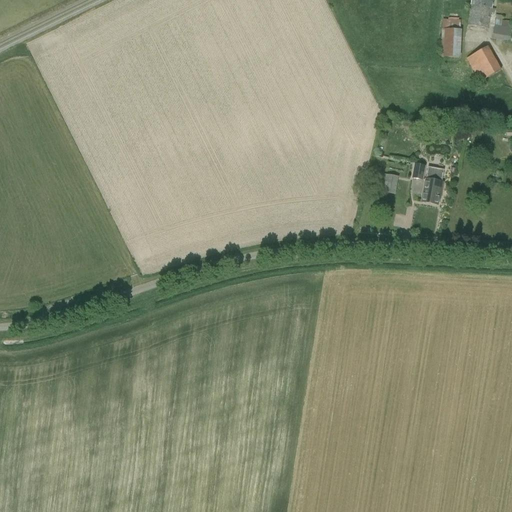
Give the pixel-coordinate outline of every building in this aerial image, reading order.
[(471,0),(468,26),(489,29),(493,0),(471,0)] [(462,31),(460,31),(460,20),(458,20),(459,14),(449,14),(449,18),(448,18),(448,20),(442,20),(440,57),(460,58),(462,31)] [(511,22),(495,20),(493,39),(511,42),(511,22)] [(479,83),(501,70),(487,46),(467,59),(479,83)] [(411,179),(423,181),(426,166),(414,164),(411,179)] [(428,167),(422,203),(437,205),(439,194),(441,194),(443,183),(442,182),(444,170),(428,167)] [(380,192),(390,194),(393,176),(384,175),(380,192)]
